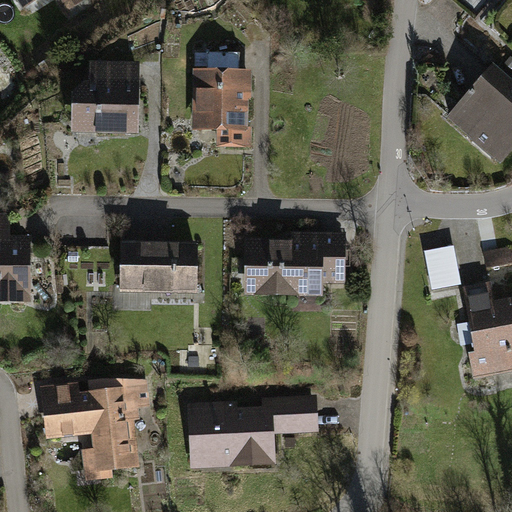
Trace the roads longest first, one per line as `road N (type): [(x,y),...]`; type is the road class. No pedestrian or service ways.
road 1 (residential): [(351,511),(371,464),(390,203)]
road 2 (residential): [(390,203),(406,0)]
road 3 (residential): [(390,203),(511,198)]
